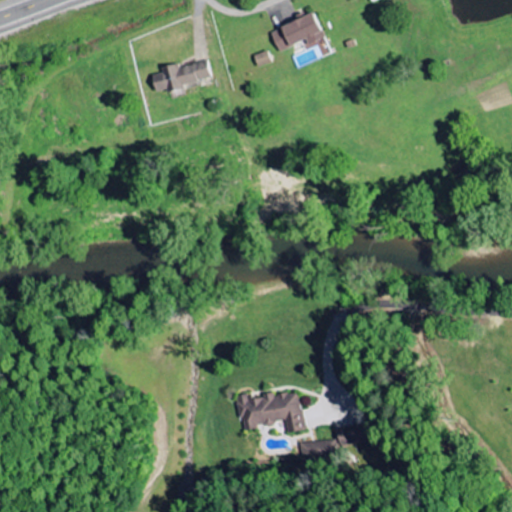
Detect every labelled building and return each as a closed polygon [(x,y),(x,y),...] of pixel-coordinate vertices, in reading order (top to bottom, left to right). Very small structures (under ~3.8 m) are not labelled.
[(272,31),(281,51),(303,42),(307,51),(319,46),(324,56),(333,53),(315,12),(272,31)] [(256,54),(259,66),(273,62),(270,51),(256,54)] [(213,77),(208,60),(181,67),(179,62),(163,67),(164,72),(153,75),(159,93),(213,77)] [(307,429),(298,391),(274,396),(274,394),(251,399),(250,393),(236,397),(244,430),(285,420),(288,433),(307,429)] [(336,429),(340,446),(371,440),(368,423),(336,429)] [(300,459),(335,457),(334,440),(299,442),(300,459)]
